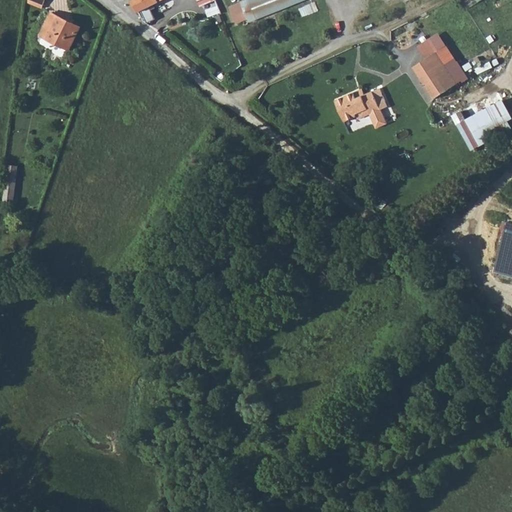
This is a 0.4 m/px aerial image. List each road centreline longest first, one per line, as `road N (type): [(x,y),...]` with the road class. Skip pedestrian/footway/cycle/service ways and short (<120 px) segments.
road 1 (track): [(259,123),(464,294),(511,372)]
road 2 (track): [(231,101),(440,0)]
road 3 (unclassified): [(107,0),(259,123)]
